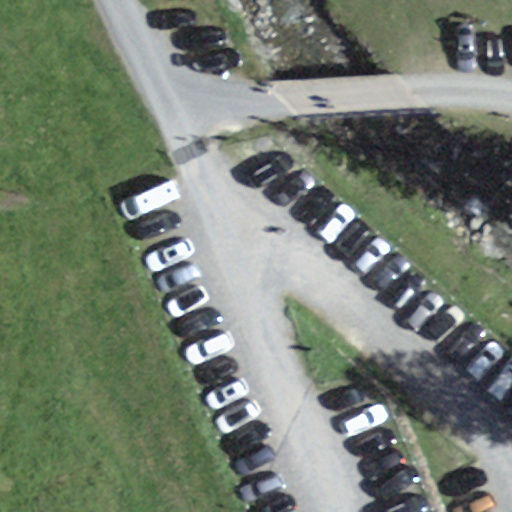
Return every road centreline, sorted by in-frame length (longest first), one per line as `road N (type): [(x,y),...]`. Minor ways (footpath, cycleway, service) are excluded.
road 1 (track): [(164,104),(417,87),(511,98)]
road 2 (tertiary): [(114,0),(181,149)]
